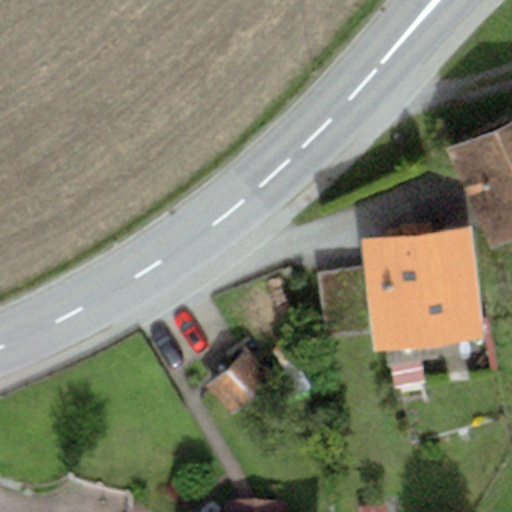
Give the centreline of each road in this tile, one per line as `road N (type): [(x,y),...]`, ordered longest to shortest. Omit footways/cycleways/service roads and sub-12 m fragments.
road 1 (secondary): [(0,351),(148,281),(239,216),(391,87),(455,0)]
road 2 (track): [(294,166),(511,77)]
